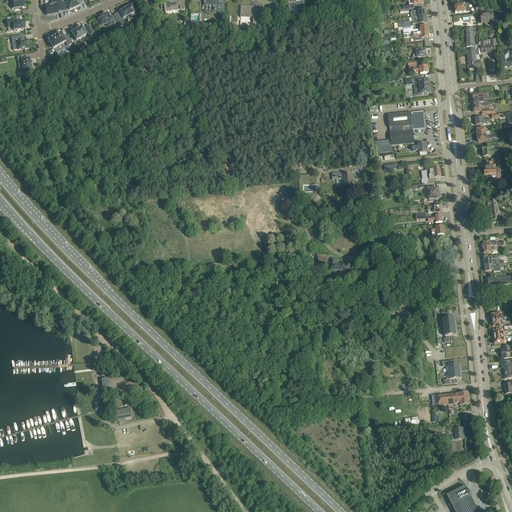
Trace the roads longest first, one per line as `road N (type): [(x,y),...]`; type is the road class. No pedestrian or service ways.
road 1 (primary): [(341,511),(99,283),(0,175)]
road 2 (primary): [(0,197),(319,511)]
road 3 (track): [(0,235),(170,415)]
road 4 (track): [(199,452),(0,477)]
road 5 (residential): [(437,265),(374,248),(360,254),(358,277),(372,295),(422,279)]
road 6 (tertiary): [(494,460),(475,334)]
road 7 (unclassified): [(170,415),(241,511)]
